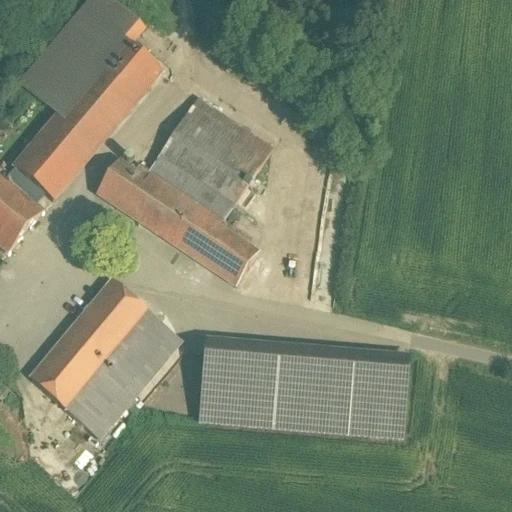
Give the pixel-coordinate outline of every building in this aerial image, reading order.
[(127,0),(77,0),(19,78),(53,104),(9,161),(57,198),(99,143),(163,59),(126,31),(141,10),(127,0)] [(274,135),(198,87),(149,163),(125,148),(96,193),(230,278),(258,235),(224,213),(274,135)] [(42,204),(0,165),(0,245),(2,248),(42,204)] [(192,349),(110,280),(28,378),(110,447),(192,349)] [(418,358),(212,348),(208,430),(414,440),(418,358)]
